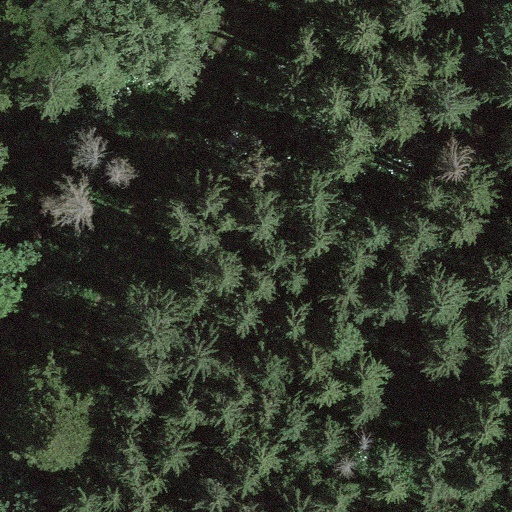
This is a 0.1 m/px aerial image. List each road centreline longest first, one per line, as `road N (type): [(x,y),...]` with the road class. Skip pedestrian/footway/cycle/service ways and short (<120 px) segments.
road 1 (track): [(37,511),(172,143),(248,0)]
road 2 (track): [(490,0),(491,76),(447,511)]
